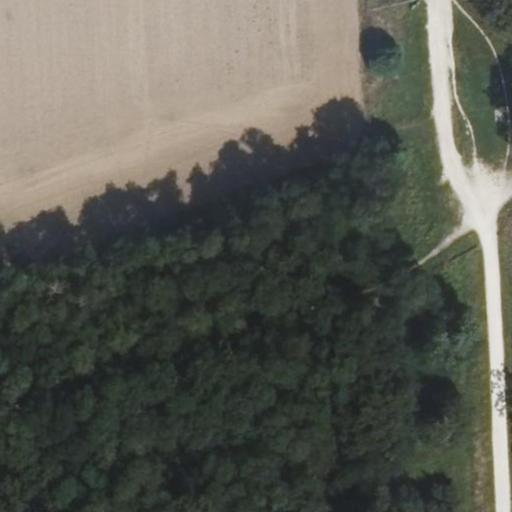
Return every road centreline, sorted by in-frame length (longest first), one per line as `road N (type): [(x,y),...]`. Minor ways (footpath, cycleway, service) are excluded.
road 1 (unknown): [(0,397),(65,362),(371,289),(483,215)]
road 2 (track): [(446,153),(0,280)]
road 3 (track): [(446,153),(488,223),(502,511)]
road 4 (track): [(446,153),(438,0)]
